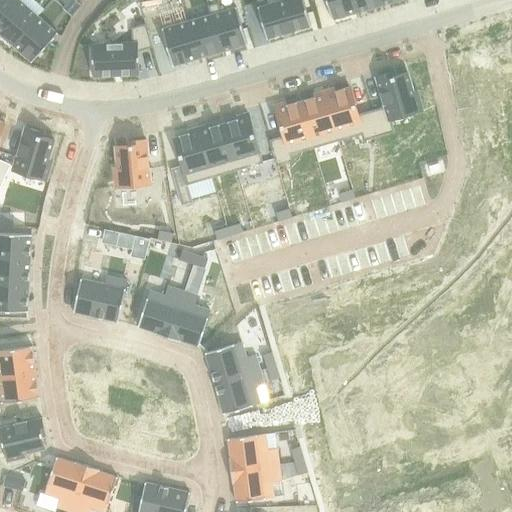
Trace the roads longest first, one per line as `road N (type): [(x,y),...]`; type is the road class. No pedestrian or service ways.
road 1 (residential): [(92,109),(226,87),(511,0)]
road 2 (residential): [(203,432),(446,370),(511,362)]
road 3 (residential): [(54,328),(61,416),(74,442),(209,474)]
road 4 (residential): [(54,328),(63,230),(92,109)]
road 5 (residential): [(203,432),(187,364),(54,328)]
